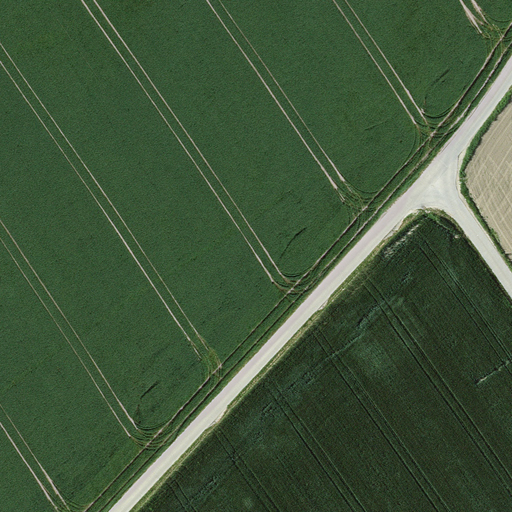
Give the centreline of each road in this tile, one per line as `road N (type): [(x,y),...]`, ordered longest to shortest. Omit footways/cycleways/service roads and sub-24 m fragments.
road 1 (track): [(117,511),(435,176),(511,66)]
road 2 (track): [(511,285),(435,176)]
